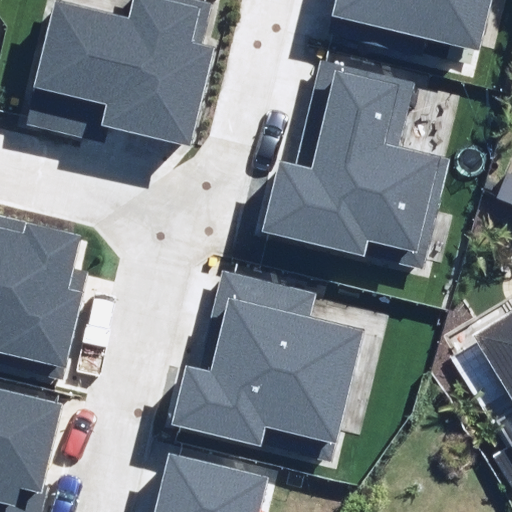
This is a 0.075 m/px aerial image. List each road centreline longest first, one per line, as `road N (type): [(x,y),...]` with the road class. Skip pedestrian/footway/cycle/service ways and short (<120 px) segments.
road 1 (residential): [(79,511),(168,217)]
road 2 (residential): [(168,217),(223,0)]
road 3 (residential): [(0,172),(168,217)]
